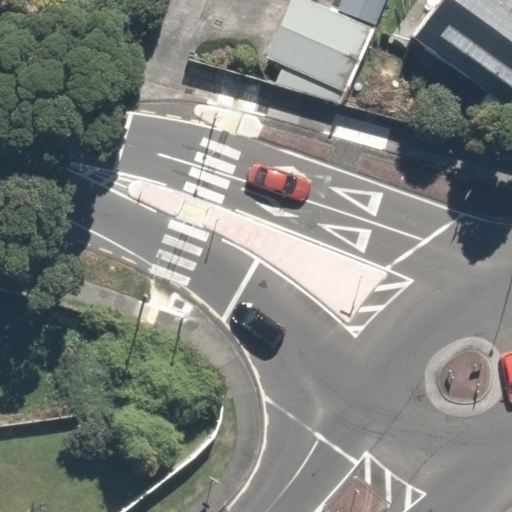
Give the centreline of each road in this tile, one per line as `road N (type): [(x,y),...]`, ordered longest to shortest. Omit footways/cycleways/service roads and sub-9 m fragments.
road 1 (secondary): [(50,159),(163,155),(299,198),(426,244),(467,300)]
road 2 (secondary): [(385,390),(50,159)]
road 3 (secondary): [(267,511),(316,439),(387,403)]
road 4 (secondary): [(385,390),(397,337),(440,304),(467,300)]
road 5 (secondary): [(483,460),(459,462),(414,444),(387,403)]
